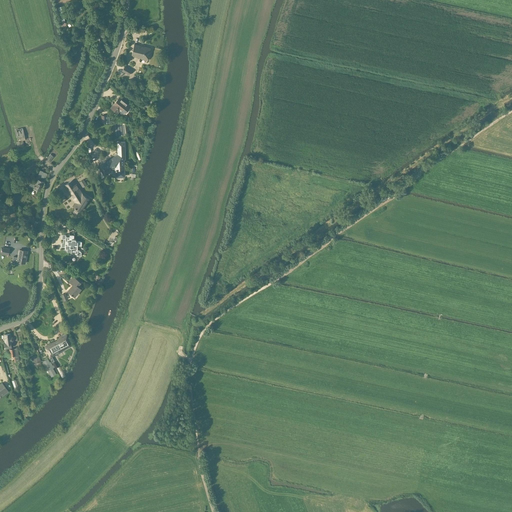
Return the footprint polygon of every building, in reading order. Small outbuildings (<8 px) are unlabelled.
[(60,6),(55,8),(61,27),(62,27),(63,29),(65,28),(65,26),(66,26),(60,6)] [(101,45),(97,30),(96,30),(92,32),(97,46),(101,45)] [(131,56),(147,60),(150,48),(134,44),(131,56)] [(129,76),(132,71),(124,66),(121,71),(129,76)] [(130,106),(119,97),(110,108),(117,114),(119,111),(124,115),(130,106)] [(15,130),(18,141),(16,142),(18,148),(24,147),(23,140),(25,140),(23,128),(15,130)] [(104,172),(109,169),(115,168),(116,177),(124,177),(123,160),(125,160),(124,142),(117,142),(118,154),(100,166),(104,172)] [(104,176),(98,168),(95,170),(100,179),(104,176)] [(29,187),(33,188),(40,191),(44,181),(47,173),(40,170),(36,182),(31,181),(29,187)] [(82,193),(73,180),(64,185),(75,203),(73,206),(81,211),(83,208),(82,207),(87,200),(88,201),(89,199),(83,194),(82,193)] [(70,237),(67,237),(66,237),(66,235),(62,235),(61,239),(63,239),(63,243),(61,243),(61,247),(65,247),(65,249),(67,249),(67,251),(71,251),(71,255),(68,255),(68,259),(70,259),(73,258),(77,258),(77,256),(81,256),(81,252),(83,252),(83,248),(81,248),(81,242),(76,241),(76,239),(74,239),(74,235),(70,235),(70,237)] [(8,255),(10,248),(3,247),(1,254),(8,255)] [(28,251),(19,250),(18,257),(14,257),(13,261),(26,263),(28,251)] [(81,289),(77,286),(80,283),(73,277),(70,280),(74,283),(68,291),(75,296),(81,289)] [(11,337),(11,334),(4,335),(3,336),(3,340),(4,340),(5,344),(4,344),(4,348),(11,348),(11,343),(12,343),(12,342),(13,341),(13,340),(14,340),(14,339),(13,338),(13,337),(12,337),(11,337)] [(55,353),(55,354),(72,345),(66,334),(65,334),(61,336),(61,337),(62,338),(49,345),(49,344),(45,347),(49,355),(50,355),(55,353)] [(20,361),(18,348),(9,349),(10,356),(14,356),(14,362),(20,361)] [(39,355),(31,357),(33,365),(37,365),(37,366),(41,364),(39,355)] [(48,359),(43,362),(46,368),(46,370),(47,369),(51,376),(56,374),(53,368),(55,367),(54,365),(53,365),(51,362),(50,362),(48,359)]
